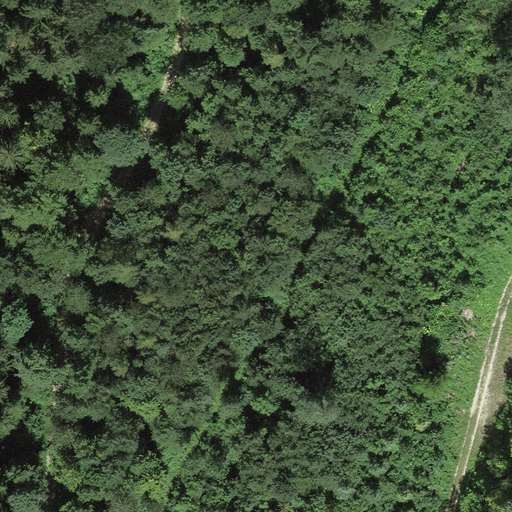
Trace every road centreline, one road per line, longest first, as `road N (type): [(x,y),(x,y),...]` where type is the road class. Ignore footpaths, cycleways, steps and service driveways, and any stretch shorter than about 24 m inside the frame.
road 1 (track): [(39,511),(56,338),(81,226),(144,136),(196,0)]
road 2 (track): [(448,511),(511,297)]
